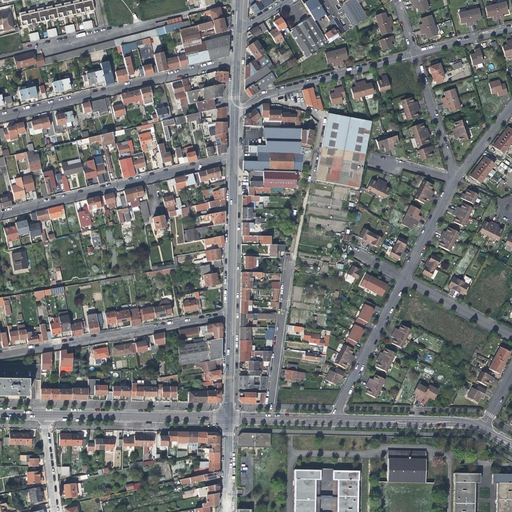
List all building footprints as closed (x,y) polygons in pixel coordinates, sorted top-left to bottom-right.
[(75,13),(80,12),(80,13),(84,12),(84,11),(82,2),(79,3),(78,0),(72,1),(73,4),(75,13)] [(94,10),(91,0),(89,0),(87,1),(87,0),(81,0),(82,2),(84,11),(89,10),(89,11),(94,10)] [(247,0),(247,9),(249,7),(260,0),(247,0)] [(270,4),(267,0),(260,0),(249,7),(253,14),(263,9),(270,4)] [(324,15),(314,0),(310,0),(309,1),(304,5),(311,17),(314,21),(324,15)] [(314,0),(324,15),(325,17),(328,22),(336,17),(325,0),(314,0)] [(325,0),(336,17),(345,32),(351,28),(352,27),(335,0),(325,0)] [(335,0),(352,27),(355,25),(367,17),(358,3),(355,0),(335,0)] [(428,8),(425,0),(422,0),(411,3),(413,8),(416,7),(417,9),(418,12),(428,8)] [(75,13),(73,4),(70,5),(69,2),(64,3),(64,6),(66,15),(71,14),(71,15),(75,14),(75,13)] [(506,12),(503,2),(502,2),(494,5),(497,18),(502,17),(501,13),(505,12),(506,12)] [(64,6),(61,7),(60,4),(55,5),(55,8),(57,17),(62,16),(62,17),(66,16),(66,15),(64,6)] [(497,18),(494,5),(484,7),(487,17),(491,16),(493,19),(497,18)] [(46,10),(48,19),(53,18),(54,19),(58,18),(57,17),(55,8),(52,9),(51,6),(46,7),(46,10)] [(48,19),(46,10),(43,11),(42,8),(37,9),(37,12),(40,21),(45,20),(45,21),(49,20),(48,19)] [(219,11),(219,8),(204,12),(206,16),(210,15),(211,22),(222,19),(220,14),(220,11),(219,11)] [(479,18),(477,9),(474,10),(467,12),(470,25),(475,24),(474,20),(476,19),(479,18)] [(40,21),(37,12),(34,13),(34,10),(28,11),(28,14),(31,23),(36,22),(36,23),(40,22),(40,21)] [(31,23),(28,14),(25,15),(25,12),(19,13),(22,26),(23,26),(22,25),(27,24),(27,25),(31,24),(31,23)] [(470,25),(467,12),(457,14),(460,24),(465,22),(466,26),(470,25)] [(3,31),(13,29),(9,13),(0,15),(0,25),(2,25),(3,31)] [(376,26),(390,21),(389,17),(385,18),(384,15),(383,13),(373,17),(376,26)] [(418,25),(420,29),(433,25),(430,16),(420,19),(421,21),(422,24),(418,25)] [(170,32),(178,30),(183,29),(182,23),(180,17),(172,19),(166,21),(166,23),(167,26),(156,28),(155,29),(155,30),(157,36),(159,35),(170,32)] [(213,28),(213,30),(214,34),(228,31),(227,26),(229,25),(229,21),(229,17),(222,19),(211,22),(196,25),(198,31),(213,28)] [(289,32),(304,56),(305,59),(328,44),(326,41),(311,17),(303,22),(303,21),(300,23),(297,25),(290,30),(291,31),(289,32)] [(324,34),(327,40),(330,38),(332,41),(345,32),(336,17),(328,22),(333,29),(324,34)] [(273,23),(276,28),(278,31),(281,29),(285,27),(280,18),(277,20),(273,23)] [(189,21),(182,23),(183,29),(190,27),(189,21)] [(392,26),(390,22),(390,21),(376,26),(379,36),(389,33),(389,30),(388,28),(392,26)] [(252,37),(246,42),(246,47),(259,38),(257,36),(267,30),(262,23),(257,27),(257,26),(253,29),(248,31),(252,37)] [(200,40),(199,38),(198,34),(198,31),(196,25),(190,27),(183,29),(178,30),(183,50),(187,65),(192,64),(210,60),(225,56),(225,52),(225,48),(225,42),(225,36),(201,42),(200,40)] [(436,34),(433,25),(420,29),(421,34),(425,33),(425,35),(426,38),(436,34)] [(283,39),(279,33),(278,31),(276,28),(272,30),(268,33),(272,38),(275,44),(283,39)] [(155,30),(115,40),(116,47),(117,46),(120,45),(128,43),(136,41),(149,38),(157,36),(155,30)] [(391,36),(378,40),(381,50),(390,47),(389,42),(393,41),(392,39),(391,36)] [(115,40),(43,59),(44,65),(55,62),(72,58),(89,54),(106,49),(116,47),(115,40)] [(504,57),(511,55),(511,45),(511,40),(505,42),(506,46),(504,46),(502,47),(504,57)] [(251,54),(255,60),(264,54),(256,42),(246,48),(251,54)] [(126,46),(121,47),(122,52),(126,69),(128,77),(133,75),(132,70),(126,46)] [(346,59),(343,49),(333,52),(337,65),(342,64),(341,60),(343,59),(346,59)] [(473,54),(469,55),(471,62),(472,65),(481,63),(482,63),(478,49),(475,50),(473,50),(474,54),(473,54)] [(176,57),(177,57),(179,67),(183,66),(187,65),(183,50),(179,51),(180,56),(176,57)] [(337,65),(333,52),(324,54),(326,64),(330,63),(331,63),(332,67),(337,65)] [(39,67),(44,65),(43,59),(42,55),(34,57),(33,55),(33,54),(27,56),(27,54),(13,58),(15,65),(20,63),(21,67),(36,64),(37,67),(39,67)] [(273,66),(264,54),(255,60),(245,67),(245,73),(244,82),(244,90),(252,85),(271,73),(270,72),(268,69),(273,66)] [(284,59),(287,57),(285,54),(282,56),(281,55),(273,60),(277,67),(285,61),(284,59)] [(154,57),(157,72),(162,71),(167,70),(163,55),(154,57)] [(165,60),(167,70),(172,69),(179,67),(177,57),(165,60)] [(429,71),(431,75),(441,72),(439,65),(437,65),(436,63),(430,65),(431,67),(428,68),(429,71)] [(142,66),(143,69),(144,76),(149,74),(156,73),(155,66),(151,67),(151,66),(149,66),(149,64),(142,66)] [(201,84),(201,85),(201,88),(219,84),(219,82),(224,83),(227,83),(227,76),(227,68),(225,69),(206,73),(208,83),(201,84)] [(123,81),(128,79),(128,77),(126,69),(115,72),(117,82),(123,81)] [(92,83),(96,82),(93,73),(93,70),(84,72),(85,75),(82,75),(83,82),(87,81),(87,84),(92,83)] [(406,90),(407,92),(414,90),(413,87),(414,87),(413,83),(410,74),(410,73),(409,73),(408,70),(401,73),(402,75),(400,76),(405,90),(406,90)] [(102,71),(93,73),(96,82),(101,81),(104,80),(102,71)] [(443,79),(441,72),(431,75),(432,79),(433,82),(435,81),(436,84),(442,82),(441,79),(443,79)] [(276,80),(271,73),(252,85),(244,90),(247,95),(249,98),(271,83),(276,80)] [(380,91),(389,88),(386,75),(381,77),(382,80),(380,80),(377,81),(380,91)] [(188,85),(186,78),(181,79),(182,82),(184,92),(191,91),(190,87),(189,84),(188,85)] [(68,79),(60,81),(62,90),(66,90),(70,89),(68,79)] [(58,92),(62,90),(60,81),(52,83),(54,92),(58,92)] [(360,82),(363,96),(373,94),(370,84),(367,85),(365,85),(364,81),(360,82)] [(498,81),(493,82),(488,84),(491,94),(492,94),(496,93),(497,97),(501,96),(506,94),(505,92),(503,85),(499,86),(498,81)] [(179,98),(183,116),(184,116),(189,115),(187,104),(184,92),(182,82),(172,85),(173,91),(175,99),(179,98)] [(353,99),(363,96),(360,82),(355,84),(356,88),(354,88),(350,89),(353,99)] [(221,84),(219,84),(201,88),(191,91),(184,92),(187,104),(195,102),(211,99),(220,97),(220,91),(221,84)] [(35,87),(26,89),(29,99),(33,98),(37,97),(35,87)] [(152,98),(151,96),(149,87),(145,88),(139,90),(142,100),(152,98)] [(340,98),(345,97),(342,87),(336,89),(333,90),(334,93),(329,95),(331,106),(342,103),(340,98)] [(314,100),(313,95),(311,88),(308,89),(302,90),(306,105),(319,111),(323,112),(319,99),(314,100)] [(25,100),(29,99),(26,89),(19,91),(21,101),(25,100)] [(143,104),(142,100),(139,90),(124,93),(120,94),(122,104),(123,105),(123,106),(127,105),(126,104),(138,101),(139,105),(143,104)] [(454,90),(444,93),(445,96),(446,99),(442,100),(443,104),(445,109),(449,108),(449,111),(450,113),(460,110),(458,104),(457,100),(454,90)] [(12,102),(10,96),(3,97),(5,104),(12,102)] [(418,110),(417,107),(415,102),(412,103),(411,100),(411,97),(400,101),(403,111),(406,120),(417,117),(416,114),(415,111),(418,110)] [(101,101),(89,104),(90,111),(91,113),(103,110),(104,115),(112,113),(109,99),(101,101)] [(195,102),(197,113),(202,112),(211,110),(213,109),(212,104),(211,99),(195,102)] [(83,113),(90,111),(89,104),(88,102),(84,103),(81,104),(83,113)] [(123,105),(122,104),(115,106),(112,107),(115,117),(125,114),(123,106),(123,105)] [(253,110),(245,116),(243,120),(243,126),(255,126),(260,126),(261,117),(262,104),(253,110)] [(268,105),(262,104),(261,117),(267,117),(267,120),(280,121),(281,114),(281,111),(272,111),(268,110),(268,105)] [(154,109),(156,114),(157,119),(166,116),(167,120),(171,119),(168,106),(163,107),(160,108),(154,109)] [(217,119),(217,122),(225,122),(225,115),(225,107),(213,109),(211,110),(213,119),(217,119)] [(69,112),(63,113),(65,123),(73,121),(71,111),(69,112)] [(57,125),(65,123),(63,113),(58,114),(55,115),(57,125)] [(195,125),(199,124),(198,119),(197,113),(189,115),(184,116),(187,122),(194,120),(195,125)] [(147,121),(147,124),(151,123),(157,122),(157,119),(156,114),(151,116),(152,120),(147,121)] [(294,123),(294,127),(296,127),(298,127),(299,127),(299,117),(295,116),(291,116),(288,116),(289,114),(281,114),(280,121),(280,122),(294,123)] [(331,115),(326,114),(326,116),(325,122),(318,162),(315,180),(358,188),(366,140),(369,122),(331,115)] [(183,116),(172,119),(173,124),(187,122),(184,116),(183,116)] [(43,118),(39,119),(41,128),(41,129),(50,126),(47,117),(43,118)] [(204,122),(203,118),(198,119),(199,124),(202,138),(213,135),(222,133),(224,133),(224,129),(225,122),(217,122),(215,122),(215,128),(208,130),(206,122),(204,122)] [(32,130),(41,128),(39,119),(32,121),(26,122),(28,129),(32,128),(32,130)] [(165,126),(173,124),(172,119),(171,119),(167,120),(160,121),(162,129),(165,141),(169,140),(165,126)] [(470,139),(466,129),(463,120),(453,123),(454,126),(455,128),(451,129),(453,134),(454,138),(457,137),(458,139),(459,142),(470,139)] [(14,125),(16,134),(25,132),(22,122),(19,123),(14,125)] [(422,124),(410,127),(413,137),(414,137),(415,142),(417,147),(428,143),(427,141),(426,139),(426,138),(428,137),(427,133),(425,128),(423,129),(422,126),(422,124)] [(16,134),(14,125),(10,126),(6,128),(6,129),(3,130),(3,131),(5,139),(9,138),(9,139),(17,137),(16,134)] [(262,140),(265,140),(300,141),(300,130),(300,127),(299,127),(298,127),(296,127),(294,127),(289,127),(263,126),(262,135),(262,140)] [(503,133),(500,138),(509,145),(511,141),(511,131),(507,128),(503,133)] [(125,138),(124,133),(123,129),(120,130),(116,131),(111,132),(113,141),(125,138)] [(300,141),(300,147),(310,148),(313,130),(309,130),(307,130),(307,131),(300,130),(300,141)] [(114,146),(113,141),(111,132),(107,133),(102,134),(99,135),(100,140),(103,152),(104,157),(105,162),(106,167),(107,171),(111,170),(106,149),(105,149),(104,145),(107,145),(110,144),(111,147),(114,146)] [(137,135),(141,152),(145,151),(144,144),(149,143),(151,142),(148,132),(137,135)] [(224,137),(222,133),(213,135),(214,142),(210,143),(211,146),(215,145),(224,143),(223,140),(224,140),(224,137)] [(385,137),(374,140),(376,144),(378,150),(380,150),(383,149),(384,152),(389,150),(390,150),(392,149),(393,149),(392,146),(396,145),(398,144),(394,134),(388,136),(385,137)] [(92,141),(100,140),(99,135),(96,135),(87,138),(88,144),(93,143),(92,141)] [(76,147),(88,144),(87,138),(81,139),(75,140),(76,147)] [(502,155),(509,145),(500,138),(496,143),(493,147),(502,155)] [(131,152),(132,151),(129,140),(126,141),(131,161),(134,175),(137,174),(136,168),(141,167),(144,166),(142,158),(133,161),(132,155),(131,152)] [(242,171),(245,171),(262,171),(269,172),(269,170),(291,170),(291,172),(296,172),(296,171),(299,153),(300,147),(300,141),(265,140),(265,143),(265,146),(262,146),(256,146),(243,146),(243,149),(243,152),(250,152),(253,152),(256,152),(256,153),(269,153),(269,157),(269,161),(242,161),(242,171)] [(118,160),(122,178),(128,176),(134,175),(131,161),(130,161),(125,141),(115,143),(118,155),(121,154),(122,159),(118,160)] [(161,143),(156,144),(157,147),(158,151),(161,163),(166,161),(170,160),(168,151),(164,153),(161,143)] [(216,150),(216,154),(224,153),(224,147),(224,143),(215,145),(215,148),(216,150)] [(182,148),(179,149),(182,163),(189,161),(195,160),(192,148),(191,145),(182,147),(182,148)] [(211,151),(216,150),(215,148),(215,145),(211,146),(205,148),(207,157),(210,156),(212,155),(211,151)] [(177,159),(178,164),(182,163),(179,149),(178,146),(174,147),(177,159)] [(433,150),(431,146),(418,150),(421,160),(432,157),(431,154),(430,151),(433,150)] [(36,149),(33,150),(29,151),(25,151),(29,169),(30,170),(35,169),(40,168),(36,149)] [(15,172),(18,171),(17,163),(16,160),(15,154),(9,155),(3,156),(4,163),(14,161),(14,164),(13,164),(15,172)] [(96,159),(97,164),(93,165),(95,174),(101,173),(104,172),(103,168),(102,163),(101,158),(101,157),(99,157),(99,159),(96,159)] [(481,163),(477,168),(486,175),(494,165),(485,158),(481,163)] [(96,178),(92,161),(86,163),(87,168),(81,169),(85,181),(90,180),(96,178)] [(58,168),(59,169),(60,176),(75,172),(82,171),(81,169),(80,163),(58,168)] [(212,170),(205,171),(207,179),(220,176),(218,168),(212,170)] [(479,185),(486,175),(477,168),(473,174),(470,177),(479,185)] [(51,170),(41,172),(42,176),(44,183),(46,194),(52,193),(51,189),(53,189),(55,188),(51,170)] [(200,183),(203,182),(208,181),(207,179),(205,171),(201,172),(197,173),(199,181),(200,183)] [(247,194),(247,196),(252,196),(252,192),(269,192),(269,188),(275,188),(294,189),(296,172),(291,172),(269,172),(262,171),(262,187),(261,187),(261,182),(252,182),(249,182),(248,187),(247,187),(247,190),(247,192),(247,194)] [(194,182),(199,181),(197,173),(191,175),(184,176),(186,186),(194,184),(194,182)] [(34,190),(30,174),(20,176),(21,181),(22,186),(23,192),(28,191),(34,190)] [(23,192),(22,186),(21,181),(20,176),(14,178),(16,185),(10,186),(13,199),(20,198),(24,197),(23,192)] [(187,190),(186,186),(184,176),(178,178),(171,180),(172,186),(175,186),(176,189),(181,188),(182,191),(187,190)] [(373,181),(371,180),(369,183),(366,189),(375,194),(376,194),(384,199),(387,193),(389,189),(386,187),(384,186),(386,183),(382,181),(377,179),(376,182),(373,181)] [(428,201),(430,197),(432,192),(430,191),(430,190),(432,186),(423,181),(418,190),(413,200),(423,205),(424,202),(425,200),(428,201)] [(216,188),(213,188),(214,192),(208,193),(210,202),(216,201),(224,199),(224,194),(224,186),(216,188)] [(138,198),(135,188),(130,190),(123,191),(124,196),(126,203),(131,202),(131,203),(132,207),(140,205),(139,202),(138,198)] [(460,199),(473,205),(477,195),(467,190),(465,193),(464,195),(462,194),(460,199)] [(115,202),(113,194),(108,195),(103,196),(105,205),(115,202)] [(0,207),(5,206),(12,205),(9,196),(0,198),(0,207)] [(120,224),(125,223),(130,221),(129,215),(126,204),(126,203),(124,196),(120,197),(122,205),(122,207),(125,207),(125,209),(123,209),(116,211),(120,224)] [(168,197),(162,198),(164,207),(174,205),(172,196),(168,197)] [(258,196),(252,196),(247,196),(242,196),(242,202),(242,208),(249,209),(249,201),(258,202),(258,196)] [(86,201),(87,207),(88,210),(100,207),(98,198),(93,199),(86,201)] [(224,204),(224,199),(216,201),(210,202),(208,203),(209,209),(215,207),(224,207),(224,204)] [(149,217),(145,202),(140,203),(143,219),(149,217)] [(196,212),(209,209),(208,203),(204,203),(194,206),(196,212)] [(472,209),(463,204),(461,207),(460,209),(457,208),(455,212),(453,216),(456,218),(454,220),(453,223),(463,228),(464,225),(467,219),(470,214),(472,209)] [(57,208),(48,210),(50,218),(50,219),(61,217),(62,219),(66,219),(63,206),(57,208)] [(415,209),(410,206),(405,216),(400,225),(405,227),(410,229),(411,227),(412,225),(415,227),(418,223),(420,218),(417,216),(418,213),(419,211),(415,209)] [(91,224),(88,210),(87,207),(82,209),(83,211),(81,212),(77,213),(80,227),(91,224)] [(188,207),(184,208),(181,209),(181,214),(182,220),(189,218),(188,207)] [(251,209),(249,209),(242,208),(241,215),(241,223),(254,224),(261,224),(261,218),(255,218),(255,214),(251,214),(251,209)] [(46,219),(50,218),(48,210),(42,211),(36,213),(37,220),(38,224),(41,235),(43,242),(47,241),(44,229),(46,229),(45,222),(46,222),(46,219)] [(213,226),(223,224),(224,218),(224,212),(199,217),(200,223),(203,222),(203,219),(205,218),(206,222),(213,221),(213,226)] [(288,224),(289,216),(285,215),(283,215),(281,224),(288,224)] [(152,218),(155,230),(165,228),(163,216),(157,217),(152,218)] [(20,222),(15,224),(16,227),(18,233),(29,231),(27,226),(26,221),(20,222)] [(487,222),(484,221),(479,231),(488,236),(497,240),(498,241),(502,232),(502,231),(502,230),(500,229),(498,228),(499,225),(494,223),(490,221),(489,223),(487,222)] [(254,226),(254,224),(241,223),(241,229),(241,237),(243,237),(247,237),(247,229),(253,229),(253,226),(254,226)] [(41,235),(38,224),(32,225),(27,226),(29,231),(30,238),(41,235)] [(7,243),(19,239),(18,233),(16,227),(9,228),(4,230),(7,243)] [(193,241),(198,241),(197,234),(196,233),(209,230),(208,227),(185,231),(187,242),(193,241)] [(458,234),(448,228),(447,230),(445,233),(443,232),(442,234),(441,236),(439,240),(441,241),(440,244),(439,246),(449,251),(454,243),(455,240),(458,234)] [(369,233),(362,229),(358,237),(361,239),(364,240),(363,242),(364,242),(366,244),(370,246),(370,244),(373,245),(376,247),(381,239),(371,234),(369,233)] [(222,236),(203,240),(204,242),(205,246),(217,243),(217,245),(216,246),(216,248),(221,247),(223,247),(222,243),(223,242),(222,236)] [(261,246),(269,246),(271,246),(271,241),(270,241),(270,237),(257,237),(253,237),(247,237),(243,237),(243,241),(246,241),(247,241),(247,243),(252,243),(252,241),(257,241),(257,240),(261,240),(261,246)] [(399,239),(398,239),(393,248),(389,256),(389,257),(396,260),(398,257),(399,255),(401,256),(402,253),(404,250),(403,249),(404,247),(406,243),(399,239)] [(269,258),(278,258),(278,251),(280,251),(284,252),(284,246),(279,246),(271,246),(269,246),(269,252),(269,258)] [(204,263),(213,261),(220,260),(219,255),(219,254),(218,249),(205,252),(206,258),(201,259),(201,260),(197,261),(192,262),(193,265),(204,263)] [(12,254),(13,263),(16,262),(17,271),(25,269),(22,252),(12,254)] [(431,256),(429,259),(428,262),(426,261),(424,264),(423,267),(424,268),(423,271),(422,272),(421,273),(429,278),(434,269),(439,260),(431,256)] [(244,265),(244,270),(250,270),(250,268),(254,268),(254,261),(254,260),(255,260),(256,260),(256,259),(257,259),(257,258),(244,258),(244,265)] [(208,265),(201,267),(199,267),(201,276),(203,276),(209,275),(209,270),(208,265)] [(361,269),(358,268),(357,269),(354,268),(351,266),(347,274),(356,279),(361,269)] [(264,273),(256,273),(244,273),(240,273),(240,280),(240,289),(251,289),(252,282),(253,282),(253,280),(252,280),(252,276),(255,276),(257,278),(261,278),(264,278),(264,274),(264,273)] [(215,274),(209,275),(203,276),(205,287),(217,285),(216,281),(215,274)] [(270,290),(274,290),(279,290),(281,274),(270,274),(270,290)] [(369,276),(366,274),(360,286),(381,296),(387,285),(383,283),(369,276)] [(468,286),(460,282),(453,278),(448,288),(452,290),(455,291),(458,293),(462,296),(468,286)] [(481,292),(480,293),(476,301),(474,300),(472,303),(476,305),(478,307),(487,291),(481,287),(479,291),(481,292)] [(251,292),(251,289),(240,289),(240,296),(240,301),(251,301),(251,298),(251,292)] [(35,301),(45,299),(44,296),(43,291),(40,291),(33,292),(35,301)] [(494,294),(487,291),(478,307),(483,309),(485,310),(487,307),(485,306),(490,297),(492,298),(494,294)] [(201,309),(198,292),(194,293),(195,300),(182,303),(184,312),(190,311),(201,309)] [(159,308),(153,309),(154,318),(165,317),(171,316),(169,306),(169,304),(169,303),(166,301),(161,302),(158,305),(159,308)] [(251,314),(251,301),(240,301),(240,308),(240,314),(251,314)] [(366,301),(360,313),(369,317),(372,313),(373,309),(372,309),(373,305),(366,301)] [(138,311),(139,313),(140,320),(143,320),(143,321),(148,320),(154,318),(153,309),(153,308),(141,310),(138,311)] [(128,311),(114,313),(116,323),(123,322),(130,321),(129,315),(128,311)] [(110,324),(116,323),(114,313),(114,312),(105,313),(107,324),(110,324)] [(139,313),(129,315),(130,321),(131,326),(135,325),(141,324),(140,320),(139,313)] [(360,313),(352,329),(361,333),(363,330),(364,329),(362,328),(365,322),(367,323),(368,320),(369,317),(360,313)] [(99,332),(98,326),(97,322),(96,314),(86,316),(89,333),(92,333),(99,332)] [(260,314),(251,314),(240,314),(240,320),(240,328),(246,328),(246,321),(248,321),(257,321),(257,319),(275,320),(276,315),(260,314)] [(58,319),(59,323),(61,332),(65,331),(70,331),(69,326),(70,326),(68,315),(58,317),(58,319)] [(74,325),(70,326),(69,326),(70,331),(71,337),(77,336),(81,335),(81,328),(85,328),(84,322),(74,324),(74,325)] [(61,333),(61,332),(59,323),(49,325),(50,332),(51,335),(57,334),(61,333)] [(455,340),(461,343),(470,327),(463,323),(462,327),(463,327),(462,330),(458,337),(456,336),(455,340)] [(39,325),(39,327),(40,331),(42,342),(46,341),(52,340),(51,335),(50,332),(46,333),(45,324),(39,325)] [(194,340),(195,343),(211,341),(221,339),(221,332),(221,326),(219,324),(200,327),(201,332),(201,334),(203,334),(203,338),(194,340)] [(346,332),(348,326),(343,324),(340,330),(346,332)] [(411,331),(400,326),(399,329),(398,330),(395,328),(393,333),(392,334),(391,337),(394,339),(392,342),(392,344),(401,349),(405,341),(406,340),(411,331)] [(476,330),(470,327),(461,343),(467,347),(469,343),(467,342),(471,335),(473,333),(474,333),(476,330)] [(197,328),(178,331),(178,338),(198,335),(197,328)] [(248,328),(246,328),(240,328),(239,334),(239,340),(249,340),(250,330),(250,328),(248,328)] [(361,333),(352,329),(346,341),(353,345),(355,342),(356,342),(358,340),(361,333)] [(22,340),(26,339),(25,333),(25,330),(17,331),(19,341),(22,340)] [(17,331),(8,333),(10,342),(14,341),(19,340),(17,331)] [(31,332),(25,333),(26,339),(27,344),(34,343),(42,342),(40,331),(37,331),(38,335),(31,336),(31,332)] [(310,333),(303,332),(302,340),(305,340),(309,341),(308,343),(308,345),(311,345),(313,345),(316,346),(318,346),(318,344),(319,336),(309,335),(310,333)] [(150,348),(151,354),(164,352),(164,344),(164,333),(156,335),(152,335),(154,347),(150,348)] [(221,339),(211,341),(211,361),(220,359),(220,353),(221,346),(221,339)] [(249,340),(239,340),(239,346),(239,352),(243,352),(248,352),(251,352),(251,341),(253,341),(253,340),(249,340)] [(139,343),(135,344),(136,351),(136,353),(147,351),(146,341),(141,342),(139,343)] [(211,361),(211,341),(195,343),(191,344),(178,346),(178,358),(178,366),(191,364),(195,364),(211,361)] [(127,345),(119,346),(121,355),(132,353),(132,351),(136,351),(135,344),(134,343),(127,345)] [(353,349),(344,345),(339,354),(334,363),(344,368),(345,365),(346,363),(349,365),(351,360),(353,356),(351,355),(351,353),(353,349)] [(114,356),(121,355),(119,346),(115,346),(112,347),(114,356)] [(500,347),(494,358),(505,363),(508,357),(510,353),(500,347)] [(92,350),(94,359),(108,357),(106,348),(97,349),(92,350)] [(387,350),(385,349),(384,352),(382,354),(380,353),(378,357),(377,359),(376,361),(378,362),(377,365),(376,367),(386,372),(391,364),(395,355),(395,354),(387,350)] [(252,352),(251,352),(248,352),(248,355),(256,355),(259,355),(261,355),(262,354),(262,362),(269,362),(271,352),(252,352)] [(51,370),(51,353),(47,353),(45,354),(45,360),(41,360),(41,370),(51,370)] [(321,363),(324,363),(325,356),(320,355),(317,355),(311,354),(307,354),(305,353),(304,359),(308,359),(315,360),(319,361),(319,358),(322,359),(321,363)] [(502,369),(505,363),(494,358),(489,369),(499,374),(502,369)] [(203,374),(205,373),(216,371),(214,365),(220,363),(220,359),(211,361),(195,364),(195,368),(199,368),(202,370),(203,374)] [(252,362),(247,362),(247,364),(247,369),(247,371),(247,376),(249,376),(252,376),(257,377),(259,377),(259,372),(257,371),(257,365),(257,362),(252,362)] [(342,375),(344,373),(335,369),(333,373),(329,371),(324,380),(335,385),(338,380),(339,381),(342,375)] [(208,381),(214,380),(217,380),(220,379),(220,375),(220,370),(216,371),(205,373),(205,377),(206,377),(206,381),(208,381)] [(305,373),(296,372),(286,371),(285,375),(285,381),(295,382),(295,378),(304,379),(305,373)] [(483,373),(482,372),(478,379),(477,381),(486,386),(488,381),(489,381),(491,382),(492,381),(494,378),(483,373)] [(252,389),(252,376),(249,376),(247,376),(239,376),(239,383),(238,389),(247,389),(249,389),(252,389)] [(385,380),(375,376),(374,378),(374,379),(373,380),(370,378),(367,383),(365,387),(369,389),(367,392),(366,394),(376,398),(381,389),(383,384),(385,380)] [(265,390),(267,377),(260,377),(260,386),(254,386),(254,390),(265,390)] [(0,394),(9,395),(8,396),(12,396),(17,396),(17,395),(27,395),(27,380),(0,379),(0,394)] [(88,380),(87,389),(87,395),(98,396),(106,396),(106,386),(94,386),(94,380),(88,380)] [(136,396),(142,397),(143,388),(143,384),(143,381),(137,381),(137,384),(133,384),(133,387),(131,387),(131,394),(131,396),(136,396)] [(156,397),(156,394),(156,385),(156,381),(155,381),(151,381),(150,388),(143,388),(142,397),(148,397),(156,397)] [(206,392),(206,403),(216,403),(220,400),(220,393),(220,383),(214,384),(213,392),(206,392)] [(427,389),(418,384),(414,391),(413,394),(418,396),(416,399),(420,402),(422,399),(426,401),(428,397),(429,397),(433,400),(438,391),(433,388),(429,386),(427,389)] [(471,389),(466,398),(477,403),(479,400),(481,396),(482,397),(483,396),(484,394),(486,390),(478,386),(476,390),(472,388),(471,389)] [(131,387),(120,387),(120,396),(126,396),(127,396),(131,396),(131,394),(131,387)] [(44,399),(50,400),(50,390),(40,389),(40,399),(44,399)] [(71,389),(71,390),(71,400),(78,400),(87,400),(87,395),(87,389),(71,389)] [(58,390),(50,390),(50,400),(53,400),(58,400),(58,390)] [(71,390),(58,390),(58,400),(64,400),(71,400),(71,390)] [(196,403),(206,403),(206,393),(188,392),(188,402),(196,403)] [(253,404),(254,404),(255,393),(243,393),(243,398),(238,398),(238,400),(242,404),(253,404)] [(167,441),(170,441),(177,442),(177,432),(173,432),(168,432),(168,437),(167,441)] [(177,443),(187,443),(187,433),(183,432),(177,432),(177,442),(177,443)] [(9,433),(9,439),(9,445),(19,445),(20,434),(15,433),(9,433)] [(187,443),(197,443),(197,433),(193,433),(187,433),(187,443)] [(197,443),(206,443),(206,433),(202,433),(197,433),(197,443)] [(216,433),(206,433),(206,443),(206,444),(211,444),(219,444),(219,440),(219,437),(216,433)] [(238,437),(237,447),(269,447),(270,434),(242,433),(238,437)] [(19,445),(30,445),(31,438),(31,434),(26,434),(20,434),(19,445)] [(59,446),(70,446),(70,434),(65,434),(59,434),(59,446)] [(81,446),(81,440),(81,434),(78,434),(70,434),(70,446),(81,446)] [(122,446),(143,446),(143,436),(134,436),(134,438),(132,438),(123,438),(123,440),(122,446)] [(149,436),(143,436),(143,446),(153,447),(153,436),(149,436)] [(159,446),(167,446),(167,441),(168,437),(163,437),(159,437),(159,446)] [(94,444),(94,450),(104,450),(104,439),(99,439),(94,439),(94,444)] [(109,440),(104,439),(104,450),(113,450),(113,440),(109,440)] [(211,449),(208,449),(208,453),(219,453),(219,449),(219,444),(211,444),(211,449)] [(425,483),(426,452),(426,451),(388,451),(388,459),(387,482),(425,483)] [(208,453),(208,462),(218,463),(219,458),(219,453),(208,453)] [(28,462),(28,467),(37,467),(37,462),(37,459),(43,459),(42,455),(26,455),(26,462),(28,462)] [(193,470),(195,477),(202,475),(204,475),(218,472),(218,467),(218,463),(208,462),(203,462),(200,462),(200,469),(199,469),(198,467),(193,468),(194,470),(193,470)] [(356,511),(357,480),(358,480),(358,471),(332,471),(320,471),(294,470),(293,479),(294,479),(293,511),(313,511),(314,479),(319,479),(332,480),(337,480),(336,511),(356,511)] [(26,473),(28,484),(39,483),(39,481),(40,481),(40,479),(40,477),(38,477),(38,472),(26,473)] [(204,475),(202,475),(203,481),(206,480),(206,481),(216,479),(218,478),(218,475),(218,472),(204,475)] [(453,511),(473,511),(475,483),(480,483),(480,474),(454,473),(454,482),(455,482),(453,511)] [(492,483),(497,483),(496,511),(511,511),(511,474),(492,474),(492,483)] [(195,483),(203,481),(202,475),(195,477),(180,480),(180,484),(190,482),(195,481),(195,483)] [(64,492),(65,498),(80,496),(79,483),(63,485),(64,492)] [(197,489),(198,497),(206,496),(218,493),(218,490),(218,484),(207,487),(197,489)] [(28,490),(30,504),(42,502),(41,496),(42,496),(42,494),(41,492),(40,492),(39,488),(28,490)] [(201,506),(201,508),(208,507),(218,505),(218,498),(218,493),(206,496),(206,498),(204,498),(204,499),(206,499),(205,504),(201,505),(201,506)]
